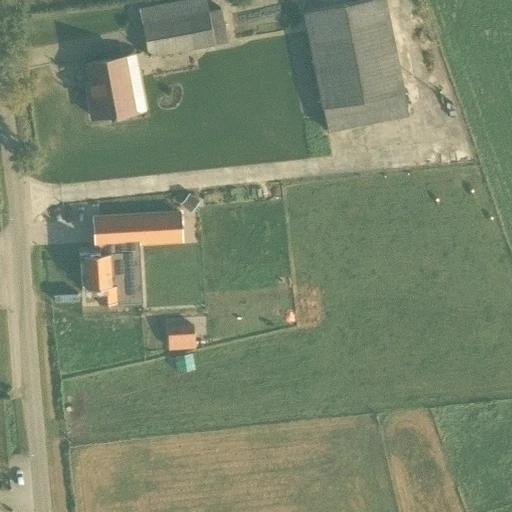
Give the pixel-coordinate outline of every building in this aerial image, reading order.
[(328,131),(409,115),(385,0),(357,0),(303,11),(328,131)] [(221,8),(207,10),(142,22),(148,56),(227,41),(221,8)] [(111,117),(133,114),(124,56),(87,63),(93,94),(88,95),(92,117),(110,114),(111,117)] [(189,194),(184,201),(193,208),(199,201),(189,194)] [(86,288),(113,288),(113,285),(127,284),(127,283),(138,282),(136,251),(84,254),(86,288)]
